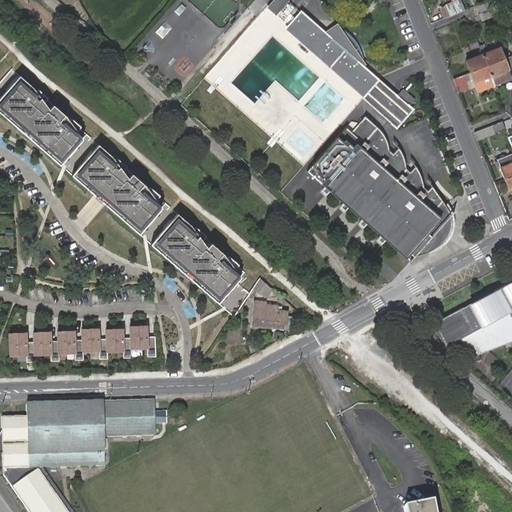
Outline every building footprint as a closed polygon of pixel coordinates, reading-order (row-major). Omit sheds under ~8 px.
[(288,0),(274,0),(268,7),(276,15),(289,0),(288,0)] [(449,16),(466,10),(461,0),(452,0),(453,3),(445,6),(449,16)] [(489,0),(477,5),(479,11),(491,6),(489,0)] [(504,3),(478,13),(480,21),(507,10),(504,3)] [(340,28),(337,24),(325,31),(313,21),(300,10),(284,28),(397,128),(414,109),(409,106),(415,100),(403,89),(398,95),(387,86),(379,79),(363,67),(365,64),(363,61),(363,59),(361,51),(357,43),(350,35),(340,28)] [(313,21),(325,31),(337,24),(329,21),(321,20),(313,21)] [(479,45),(476,37),(469,40),(472,47),(479,45)] [(482,54),(486,65),(504,58),(500,48),(486,53),(484,49),(486,48),(484,44),(479,46),(482,54)] [(464,61),(469,72),(486,65),(482,54),(464,61)] [(504,58),(486,65),(494,83),(511,76),(507,66),(504,58)] [(477,92),(494,85),(494,83),(486,65),(469,72),(474,83),(477,92)] [(12,68),(0,81),(0,110),(64,167),(234,316),(251,292),(238,281),(246,272),(12,68)] [(469,72),(463,74),(467,86),(474,83),(469,72)] [(454,78),(458,90),(467,86),(463,74),(454,78)] [(511,76),(494,83),(494,85),(511,78),(511,76)] [(419,171),(417,173),(414,176),(410,173),(407,169),(405,160),(403,154),(402,153),(397,157),(393,154),(389,151),(387,141),(384,134),(379,129),(373,124),(366,118),(352,133),(346,128),(311,167),(324,180),(321,183),(325,188),(322,191),(326,194),(329,190),(344,203),(340,207),(344,211),(347,206),(362,220),(359,223),(363,227),(366,223),(381,236),(378,240),(381,243),(384,240),(405,259),(407,257),(412,261),(417,255),(422,254),(428,252),(436,247),(442,243),(446,238),(450,230),(451,221),(449,214),(448,210),(442,200),(437,194),(436,192),(433,195),(429,191),(425,187),(423,180),(420,173),(419,171)] [(502,121),(491,126),(494,133),(505,129),(502,121)] [(475,132),(478,139),(494,133),(491,126),(475,132)] [(398,148),(393,154),(397,157),(402,153),(398,148)] [(511,153),(498,159),(505,178),(511,175),(511,153)] [(261,277),(254,287),(268,297),(274,289),(261,277)] [(511,279),(437,320),(442,330),(444,333),(446,334),(449,334),(453,334),(455,333),(458,331),(460,338),(467,356),(482,350),(481,345),(511,333),(511,279)] [(253,298),(253,303),(278,306),(278,311),(282,311),(282,309),(283,303),(253,298)] [(282,309),(282,311),(278,311),(278,306),(253,303),(251,324),(286,329),(286,328),(292,329),(294,316),(287,315),(288,310),(282,309)] [(442,330),(437,320),(434,322),(446,345),(460,338),(458,331),(455,333),(453,334),(449,334),(446,334),(444,333),(442,330)] [(26,332),(9,333),(10,353),(26,353),(26,361),(35,361),(34,353),(50,353),(50,361),(59,360),(59,352),(74,352),(74,360),(83,360),(83,352),(98,351),(98,359),(107,359),(107,351),(123,350),(124,359),(132,358),(132,350),(147,350),(148,358),(155,358),(155,337),(147,338),(147,327),(130,328),(130,338),(123,338),(123,330),(106,330),(106,339),(99,339),(98,329),(82,329),(82,339),(75,340),(74,331),(58,331),(58,340),(50,340),(50,332),(34,332),(34,341),(33,341),(26,341),(26,332)] [(511,333),(481,345),(482,350),(501,343),(511,339),(511,333)] [(5,477),(20,499),(29,511),(66,511),(44,480),(48,477),(42,469),(106,468),(106,440),(157,439),(156,404),(30,406),(30,418),(3,419),(3,431),(1,433),(0,435),(0,450),(1,452),(4,457),(4,467),(5,477)] [(66,511),(72,511),(48,477),(44,480),(66,511)]
